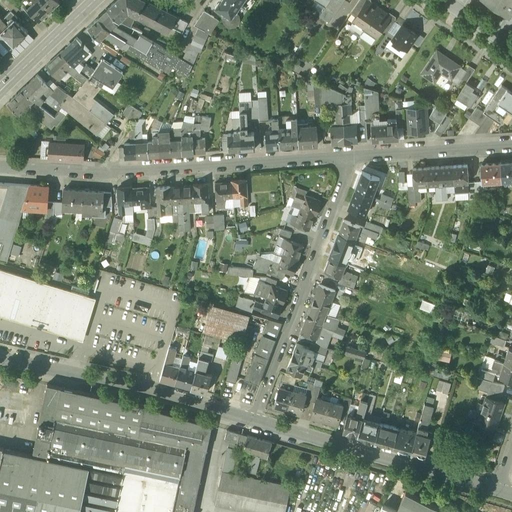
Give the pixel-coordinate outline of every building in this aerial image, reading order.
[(32,13),(40,20),(48,13),(49,14),(53,10),(52,9),(60,1),(58,0),(26,0),(23,3),(32,13)] [(119,0),(116,0),(108,8),(119,21),(120,20),(125,16),(129,12),(130,11),(119,0)] [(119,0),(130,11),(129,12),(132,14),(136,17),(144,0),(119,0)] [(144,0),(136,17),(167,33),(171,27),(177,16),(145,0),(144,0)] [(235,13),(241,4),(235,0),(220,0),(215,8),(225,14),(227,15),(226,17),(226,19),(226,21),(228,23),(231,24),(234,23),(236,22),(237,19),(236,16),(234,14),(235,12),(235,13)] [(326,7),(325,8),(335,15),(344,0),(329,0),(325,7),(326,7)] [(358,0),(351,11),(356,15),(366,0),(358,0)] [(351,22),(363,30),(379,8),(367,0),(366,0),(356,15),(351,22)] [(511,0),(485,0),(508,15),(511,9),(511,0)] [(19,7),(28,17),(32,13),(23,3),(19,7)] [(108,8),(98,17),(110,29),(115,25),(119,21),(108,8)] [(330,22),(335,15),(325,8),(320,16),(330,22)] [(391,16),(379,8),(363,30),(375,38),(382,29),(391,16)] [(11,10),(2,19),(7,25),(10,22),(8,20),(15,14),(11,10)] [(197,27),(198,28),(204,31),(214,17),(204,10),(194,25),(197,27)] [(14,18),(15,19),(17,16),(15,14),(8,20),(10,22),(14,18)] [(145,26),(130,18),(125,16),(120,20),(143,31),(145,26)] [(171,27),(177,30),(182,19),(177,16),(171,27)] [(382,29),(386,33),(395,19),(391,16),(382,29)] [(130,42),(110,29),(98,17),(89,25),(98,32),(101,35),(103,32),(127,47),(130,42)] [(28,32),(18,22),(15,19),(14,18),(10,22),(7,25),(1,31),(1,32),(14,45),(28,32)] [(188,22),(182,19),(177,30),(183,33),(188,22)] [(83,31),(93,38),(98,32),(89,25),(83,31)] [(110,29),(130,42),(134,36),(115,25),(110,29)] [(392,40),(407,51),(417,35),(403,25),(392,40)] [(198,28),(196,33),(206,39),(209,33),(207,32),(204,31),(198,28)] [(14,45),(1,32),(0,32),(0,40),(1,41),(9,50),(14,45)] [(196,33),(194,39),(204,45),(206,39),(196,33)] [(135,43),(171,66),(177,55),(140,34),(135,43)] [(374,50),(380,54),(391,39),(385,35),(374,50)] [(77,37),(62,51),(75,64),(79,60),(89,50),(77,37)] [(194,39),(191,44),(201,50),(204,45),(194,39)] [(191,44),(185,60),(193,64),(195,64),(201,50),(191,44)] [(106,45),(103,49),(113,56),(116,51),(106,45)] [(117,52),(122,55),(126,50),(121,47),(117,52)] [(110,62),(113,56),(103,49),(99,55),(110,62)] [(421,73),(432,81),(439,71),(451,79),(460,66),(437,50),(421,73)] [(68,71),(75,64),(62,51),(47,65),(59,79),(68,71)] [(222,57),(236,61),(238,56),(224,51),(222,57)] [(187,77),(193,64),(185,60),(178,57),(172,67),(187,77)] [(78,70),(79,71),(85,65),(84,65),(79,60),(75,64),(78,70)] [(85,75),(90,79),(96,84),(100,78),(110,85),(114,79),(117,81),(123,71),(111,64),(107,69),(99,63),(95,71),(85,64),(84,65),(85,65),(79,71),(85,75)] [(75,76),(79,71),(78,70),(75,64),(68,71),(75,76)] [(460,78),(466,82),(475,69),(469,65),(460,78)] [(75,76),(80,81),(85,75),(79,71),(75,76)] [(23,88),(34,100),(49,86),(38,74),(23,88)] [(90,79),(85,75),(80,81),(84,84),(86,85),(90,79)] [(84,84),(73,98),(106,123),(113,114),(88,94),(96,84),(90,79),(86,85),(84,84)] [(322,84),(320,83),(316,82),(314,80),(314,91),(315,105),(321,105),(336,104),(342,104),(342,94),(341,92),(326,85),(322,84)] [(57,86),(66,92),(69,88),(62,81),(57,86)] [(341,92),(342,94),(348,98),(349,110),(350,125),(356,125),(360,122),(365,122),(366,122),(364,87),(352,83),(344,94),(341,92)] [(456,98),(471,107),(481,92),(466,83),(456,98)] [(490,101),(508,113),(509,111),(511,112),(511,92),(501,85),(490,101)] [(40,104),(52,113),(60,104),(68,94),(66,92),(57,86),(53,90),(49,86),(34,100),(40,104)] [(364,87),(366,122),(376,121),(374,103),(379,103),(378,91),(364,87)] [(19,114),(26,107),(30,104),(34,100),(23,88),(8,102),(19,114)] [(97,134),(106,123),(73,98),(68,94),(60,104),(63,106),(97,134)] [(258,97),(259,121),(268,121),(267,96),(258,97)] [(239,111),(239,112),(246,112),(247,119),(250,119),(250,118),(259,118),(258,99),(251,99),(251,106),(249,106),(249,104),(248,104),(248,108),(239,108),(239,111)] [(34,100),(30,104),(31,106),(36,110),(40,104),(34,100)] [(490,101),(483,112),(487,115),(500,124),(508,113),(490,101)] [(122,114),(132,120),(139,110),(129,103),(122,114)] [(52,113),(40,104),(36,110),(41,114),(50,121),(55,116),(52,113)] [(52,113),(55,116),(59,111),(63,106),(60,104),(52,113)] [(429,117),(440,124),(443,119),(445,115),(447,113),(436,106),(429,117)] [(408,109),(410,132),(426,131),(425,122),(427,122),(427,116),(425,116),(424,107),(408,109)] [(480,126),(487,115),(483,112),(476,107),(469,118),(480,126)] [(142,113),(139,110),(132,120),(136,122),(139,118),(142,113)] [(64,115),(59,111),(55,116),(60,120),(64,115)] [(233,118),(233,121),(240,121),(239,112),(239,111),(232,111),(232,118),(233,118)] [(60,120),(55,116),(50,121),(41,114),(38,118),(51,128),(54,124),(56,126),(60,120)] [(195,115),(194,123),(201,123),(202,116),(195,115)] [(211,118),(202,116),(201,123),(200,129),(209,129),(211,118)] [(135,130),(136,143),(143,142),(142,124),(145,119),(145,118),(139,118),(136,122),(135,124),(135,130)] [(280,147),(299,146),(298,127),(297,118),(294,118),(286,119),(287,127),(279,127),(279,129),(280,147)] [(388,119),(388,123),(389,140),(398,139),(397,127),(397,118),(396,118),(388,119)] [(448,123),(443,119),(440,124),(435,132),(440,136),(448,123)] [(229,151),(242,150),(241,133),(240,127),(240,121),(233,121),(234,131),(234,133),(228,133),(228,139),(229,151)] [(181,130),(181,136),(193,135),(193,130),(194,123),(183,122),(181,130)] [(356,125),(358,142),(367,141),(365,122),(360,122),(356,125)] [(200,129),(201,123),(194,123),(193,130),(193,135),(193,139),(200,138),(199,132),(200,129)] [(301,127),(298,127),(299,146),(317,145),(318,145),(317,126),(308,126),(308,123),(300,124),(301,127)] [(374,141),(389,140),(388,123),(372,124),(374,141)] [(358,142),(356,125),(350,125),(343,126),(345,143),(358,142)] [(345,143),(343,126),(337,126),(331,127),(332,144),(345,143)] [(280,147),(279,129),(273,130),(270,130),(266,130),(267,148),(280,147)] [(170,131),(170,140),(182,140),(181,136),(181,130),(170,131)] [(159,135),(159,141),(170,140),(170,131),(159,132),(159,135)] [(254,132),(247,132),(241,133),(242,150),(255,149),(254,132)] [(193,139),(193,135),(181,136),(182,140),(182,154),(194,153),(193,139)] [(205,138),(200,138),(193,139),(194,153),(206,152),(205,138)] [(171,154),(170,140),(159,141),(160,155),(171,154)] [(182,154),(182,140),(170,140),(171,154),(182,154)] [(160,155),(159,141),(153,142),(147,142),(148,156),(160,155)] [(137,157),(148,156),(147,142),(143,142),(136,143),(137,157)] [(49,159),(83,161),(84,145),(50,143),(49,159)] [(137,157),(136,143),(130,143),(124,143),(124,147),(125,157),(125,158),(137,157)] [(96,147),(93,154),(102,158),(105,151),(96,147)] [(511,162),(500,163),(501,181),(511,180),(511,162)] [(495,182),(501,181),(500,163),(488,164),(488,163),(481,164),(482,181),(482,182),(483,182),(495,182)] [(467,165),(453,166),(454,183),(468,182),(467,165)] [(453,166),(426,168),(428,185),(437,184),(445,184),(454,183),(453,166)] [(414,186),(418,186),(428,185),(426,168),(413,168),(413,173),(414,185),(414,186)] [(360,177),(355,190),(372,196),(379,178),(362,172),(360,177)] [(232,181),(232,183),(233,198),(241,198),(247,197),(245,180),(232,181)] [(482,181),(474,182),(475,198),(480,199),(483,199),(482,182),(482,181)] [(468,192),(468,182),(454,183),(455,193),(468,192)] [(215,185),(216,200),(225,199),(233,198),(232,183),(215,185)] [(454,183),(445,184),(445,188),(446,188),(447,193),(455,193),(454,183)] [(23,208),(30,185),(14,184),(0,227),(0,238),(12,242),(23,208)] [(195,202),(202,202),(208,201),(207,184),(194,185),(194,186),(195,202)] [(445,188),(445,184),(437,184),(437,189),(436,189),(436,191),(437,200),(447,199),(447,193),(446,188),(445,188)] [(46,210),(47,201),(48,186),(30,185),(23,208),(46,210)] [(164,204),(172,204),(170,187),(170,186),(157,187),(158,205),(164,204)] [(189,203),(195,202),(194,186),(182,187),(183,203),(189,203)] [(117,188),(119,206),(126,205),(132,205),(131,189),(131,187),(127,188),(117,188)] [(178,203),(183,203),(182,187),(170,187),(172,204),(178,203)] [(132,205),(141,204),(150,203),(149,188),(131,189),(132,205)] [(62,208),(72,208),(74,190),(64,190),(63,203),(62,208)] [(84,191),(74,190),(72,208),(82,209),(83,209),(84,191)] [(365,214),(372,196),(355,190),(350,202),(348,207),(365,214)] [(83,209),(92,210),(94,191),(84,191),(83,209)] [(104,192),(94,191),(92,210),(103,210),(103,206),(104,192)] [(106,206),(112,206),(111,192),(104,192),(103,206),(106,206)] [(297,192),(295,199),(304,202),(306,195),(297,192)] [(382,194),(380,199),(391,204),(394,198),(382,194)] [(323,201),(306,195),(304,202),(301,209),(316,214),(318,215),(323,201)] [(301,209),(304,202),(295,199),(292,206),(301,209)] [(389,209),(391,204),(380,199),(378,205),(389,209)] [(53,218),(54,213),(54,202),(47,201),(46,210),(46,218),(53,218)] [(63,203),(54,202),(54,213),(62,213),(62,208),(63,203)] [(103,210),(92,210),(92,216),(105,217),(106,206),(103,206),(103,210)] [(301,209),(298,216),(295,225),(310,231),(316,214),(301,209)] [(119,214),(115,215),(107,241),(114,243),(123,216),(119,216),(119,214)] [(215,230),(224,229),(223,220),(220,221),(220,214),(214,215),(215,228),(215,230)] [(207,215),(207,228),(215,228),(214,215),(207,215)] [(290,224),(295,225),(298,216),(293,215),(290,224)] [(155,227),(154,216),(148,217),(146,217),(147,228),(143,241),(151,244),(154,234),(155,227)] [(355,238),(359,230),(360,226),(344,219),(339,232),(355,238)] [(378,233),(381,234),(383,228),(366,221),(364,227),(378,233)] [(495,224),(487,222),(485,229),(493,231),(495,224)] [(364,227),(360,226),(359,230),(363,231),(362,233),(367,235),(376,238),(378,233),(364,227)] [(279,234),(290,238),(292,232),(281,228),(279,234)] [(363,231),(359,230),(355,238),(365,242),(367,235),(362,233),(363,231)] [(353,244),(355,238),(339,232),(329,257),(346,263),(348,258),(353,244)] [(457,234),(449,232),(447,240),(454,242),(457,234)] [(0,238),(0,258),(6,260),(9,252),(12,243),(12,242),(0,238)] [(235,248),(248,247),(247,239),(235,240),(235,248)] [(281,246),(287,249),(290,241),(284,239),(281,246)] [(287,249),(283,256),(298,262),(303,246),(290,241),(287,249)] [(423,248),(425,244),(417,241),(414,247),(422,250),(423,248)] [(9,252),(17,254),(20,245),(12,243),(9,252)] [(362,248),(353,244),(348,258),(357,261),(362,248)] [(287,249),(281,246),(276,245),(273,252),(283,256),(287,249)] [(273,252),(271,251),(261,253),(260,256),(268,259),(272,260),(280,263),(283,256),(273,252)] [(283,256),(280,263),(278,270),(283,272),(285,273),(295,276),(300,262),(298,262),(283,256)] [(342,272),(346,263),(329,257),(324,270),(341,276),(342,272)] [(402,267),(405,260),(400,258),(396,267),(404,270),(405,268),(402,267)] [(281,277),(283,272),(278,270),(269,266),(272,260),(268,259),(255,259),(253,267),(281,277)] [(269,266),(278,270),(280,263),(272,260),(269,266)] [(416,264),(405,260),(402,267),(405,268),(413,271),(416,264)] [(219,271),(228,272),(228,264),(220,263),(219,271)] [(495,267),(488,265),(485,273),(492,275),(495,267)] [(227,273),(252,276),(253,269),(229,267),(228,272),(227,273)] [(0,314),(23,321),(32,324),(34,319),(35,314),(49,318),(49,320),(51,325),(63,329),(68,326),(71,331),(80,334),(85,331),(86,329),(96,299),(0,269),(0,314)] [(341,276),(356,282),(358,277),(347,273),(346,274),(342,272),(341,276)] [(244,291),(253,293),(259,280),(250,276),(244,291)] [(271,285),(276,286),(278,282),(263,276),(262,281),(271,285)] [(338,283),(353,288),(356,282),(341,276),(338,283)] [(254,293),(266,298),(271,285),(262,281),(259,280),(253,293),(254,293)] [(319,284),(310,308),(326,314),(331,301),(332,298),(335,290),(319,284)] [(271,285),(266,298),(283,304),(288,291),(276,286),(271,285)] [(503,300),(511,302),(511,300),(511,294),(506,292),(503,300)] [(239,310),(243,297),(238,296),(234,309),(239,310)] [(239,310),(251,313),(253,308),(252,307),(254,301),(254,300),(243,297),(239,310)] [(266,298),(264,305),(261,311),(278,317),(283,304),(266,298)] [(421,308),(432,312),(435,304),(423,300),(421,308)] [(253,308),(261,311),(264,305),(254,301),(252,307),(253,308)] [(341,304),(331,301),(326,314),(335,318),(341,304)] [(250,315),(210,303),(202,331),(242,342),(250,315)] [(317,338),(326,314),(310,308),(301,332),(317,338)] [(83,340),(86,329),(85,331),(80,334),(71,331),(68,326),(63,329),(51,325),(49,320),(49,318),(35,314),(34,319),(32,324),(23,321),(83,340)] [(335,318),(326,314),(317,338),(317,339),(316,341),(326,345),(330,335),(334,337),(338,327),(336,326),(339,319),(335,318)] [(264,334),(276,338),(282,322),(268,318),(265,328),(264,334)] [(189,330),(177,327),(175,333),(187,336),(189,330)] [(338,327),(334,337),(342,340),(346,330),(338,327)] [(298,339),(310,342),(315,344),(316,344),(316,341),(317,339),(317,338),(301,332),(298,339)] [(214,336),(206,333),(204,342),(212,345),(214,336)] [(256,348),(270,354),(276,338),(264,334),(262,333),(256,348)] [(490,342),(504,347),(506,340),(492,335),(490,342)] [(325,347),(316,344),(315,344),(310,342),(309,348),(312,349),(315,350),(315,352),(324,354),(326,347),(327,347),(325,347)] [(309,357),(310,355),(312,349),(309,348),(297,343),(292,357),(308,362),(309,357)] [(215,356),(226,359),(229,349),(218,346),(215,356)] [(363,357),(364,357),(365,352),(347,346),(345,352),(355,355),(363,357)] [(169,347),(165,362),(172,364),(174,356),(176,349),(174,349),(169,347)] [(226,380),(236,383),(243,357),(244,357),(246,350),(245,350),(235,347),(226,380)] [(245,378),(259,384),(270,354),(256,348),(245,378)] [(451,352),(440,349),(437,360),(449,362),(451,352)] [(208,360),(212,361),(214,354),(201,351),(199,357),(206,359),(208,360)] [(324,354),(315,352),(313,356),(310,355),(309,357),(322,362),(323,362),(326,355),(324,354)] [(182,358),(180,366),(187,368),(189,357),(183,355),(182,358)] [(363,357),(355,355),(353,363),(360,365),(363,357)] [(182,358),(174,356),(172,364),(180,367),(180,366),(182,358)] [(485,364),(493,367),(495,359),(488,356),(485,364)] [(195,370),(196,370),(202,372),(206,359),(199,357),(195,370)] [(303,374),(305,369),(308,362),(292,357),(288,369),(303,375),(303,374)] [(322,362),(309,357),(308,362),(314,364),(320,367),(322,362)] [(370,359),(364,357),(361,368),(367,370),(370,359)] [(498,372),(501,373),(505,362),(495,359),(493,367),(499,369),(498,372)] [(180,367),(172,364),(165,362),(160,379),(175,383),(180,367)] [(314,364),(308,362),(305,369),(311,371),(314,364)] [(511,364),(505,362),(501,373),(500,376),(511,380),(511,364)] [(195,370),(187,368),(180,366),(180,367),(175,383),(191,387),(196,370),(195,370)] [(205,373),(202,372),(196,370),(191,387),(207,392),(212,375),(205,373)] [(481,371),(479,378),(491,381),(493,381),(495,375),(481,371)] [(0,389),(5,391),(4,397),(12,399),(17,377),(0,373),(0,389)] [(281,380),(294,384),(296,378),(284,373),(281,380)] [(403,375),(396,373),(394,380),(401,382),(403,375)] [(301,380),(308,382),(314,384),(315,385),(317,379),(303,374),(303,375),(301,380)] [(474,388),(488,392),(489,387),(491,381),(479,378),(477,377),(474,388)] [(281,380),(280,386),(285,387),(285,389),(292,391),(294,384),(281,380)] [(425,389),(427,382),(421,380),(418,387),(425,389)] [(436,390),(442,392),(444,381),(439,380),(436,390)] [(442,392),(441,392),(448,394),(451,383),(444,381),(442,392)] [(491,381),(489,387),(502,391),(504,384),(493,381),(491,381)] [(304,400),(309,402),(314,384),(308,382),(307,388),(305,393),(306,393),(304,400)] [(48,384),(32,455),(122,474),(134,420),(138,403),(48,384)] [(253,399),(257,386),(251,384),(247,396),(253,399)] [(307,388),(294,384),(292,391),(300,393),(300,392),(305,393),(307,388)] [(315,385),(314,384),(309,402),(316,404),(318,398),(321,387),(315,385)] [(287,409),(292,391),(285,389),(285,387),(280,386),(274,405),(287,409)] [(499,399),(502,391),(489,387),(488,392),(487,395),(499,399)] [(300,393),(292,391),(287,409),(300,412),(304,400),(306,393),(305,393),(300,392),(300,393)] [(363,392),(360,402),(367,403),(370,393),(363,392)] [(370,393),(367,403),(362,419),(369,421),(371,413),(376,395),(370,393)] [(342,409),(349,411),(351,403),(352,399),(345,396),(343,406),(342,409)] [(435,398),(428,396),(426,403),(433,405),(435,398)] [(477,423),(494,429),(496,423),(495,423),(502,403),(486,397),(477,423)] [(312,418),(324,421),(329,404),(323,402),(323,400),(318,398),(316,404),(312,418)] [(360,402),(356,417),(362,419),(367,403),(360,402)] [(138,403),(134,420),(147,423),(147,424),(194,434),(191,446),(206,449),(211,424),(138,403)] [(336,406),(329,404),(324,421),(337,425),(342,409),(343,406),(337,404),(336,406)] [(425,405),(417,432),(430,436),(431,432),(426,430),(432,407),(425,405)] [(369,421),(380,424),(382,416),(371,413),(369,421)] [(358,435),(362,419),(356,417),(347,415),(342,431),(343,431),(358,435)] [(369,421),(362,419),(358,435),(375,440),(380,424),(369,421)] [(192,511),(206,449),(191,446),(194,434),(147,424),(147,423),(134,420),(122,474),(114,511),(192,511)] [(398,429),(380,424),(375,440),(393,445),(398,429)] [(232,441),(237,442),(240,433),(227,429),(225,439),(230,440),(232,441)] [(416,434),(398,429),(393,445),(412,450),(416,434)] [(492,440),(500,442),(503,434),(495,431),(492,440)] [(417,432),(416,434),(412,450),(425,454),(430,436),(417,432)] [(248,435),(240,433),(237,442),(235,449),(237,449),(243,451),(248,435)] [(250,473),(256,474),(260,459),(259,459),(260,456),(267,458),(272,442),(248,435),(243,451),(250,453),(249,457),(248,456),(244,471),(250,473)] [(227,447),(223,471),(226,472),(232,441),(230,440),(228,447),(227,447)] [(226,472),(233,473),(233,470),(235,460),(237,449),(235,449),(237,442),(232,441),(226,472)] [(0,511),(114,511),(122,474),(32,455),(3,448),(3,447),(0,446),(0,511)] [(233,473),(226,472),(223,471),(215,504),(250,511),(285,511),(291,486),(233,473)] [(452,511),(405,491),(397,511),(383,504),(379,511),(452,511)]
